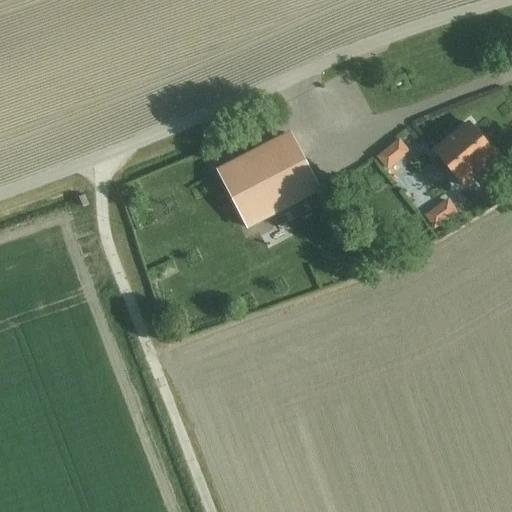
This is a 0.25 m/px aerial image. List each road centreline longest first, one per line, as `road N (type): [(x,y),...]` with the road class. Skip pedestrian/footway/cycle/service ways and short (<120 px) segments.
road 1 (unclassified): [(100,159),(406,32),(511,0)]
road 2 (unclassified): [(216,511),(113,258),(100,159)]
